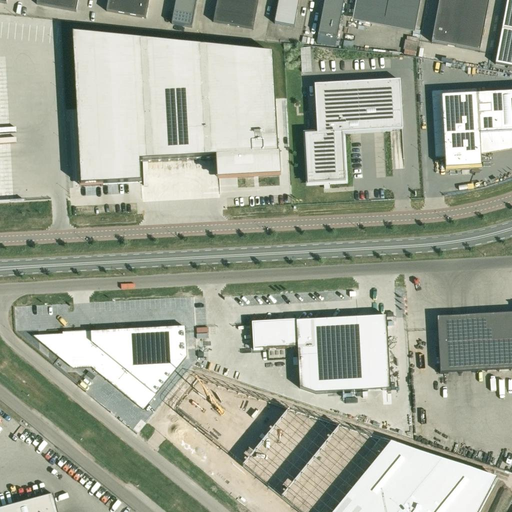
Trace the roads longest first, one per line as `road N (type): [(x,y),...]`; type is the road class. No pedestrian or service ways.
road 1 (unclassified): [(0,241),(450,215),(511,199)]
road 2 (secondary): [(511,228),(416,245),(0,269)]
road 3 (unclassified): [(1,291),(511,261)]
road 4 (unclassified): [(220,511),(10,339),(1,291)]
road 5 (unclassified): [(0,391),(144,511)]
